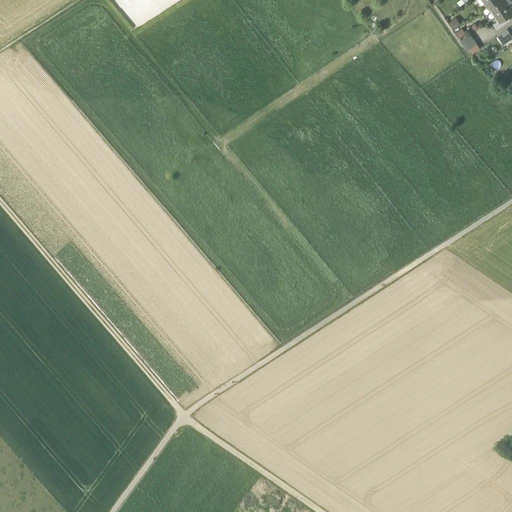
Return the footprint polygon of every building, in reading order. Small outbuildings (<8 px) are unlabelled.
[(511,0),(496,0),(491,4),(501,18),(501,19),(507,15),(511,11),(511,0)] [(501,18),(493,24),(496,29),(510,20),(507,15),(501,19),(501,18)] [(511,35),(507,29),(497,36),(503,45),(511,38),(511,35)] [(473,39),(470,34),(460,41),(463,45),(473,39)] [(473,39),(463,45),(467,51),(468,50),(477,44),(473,39)] [(477,44),(468,50),(471,55),(480,48),(477,44)]
